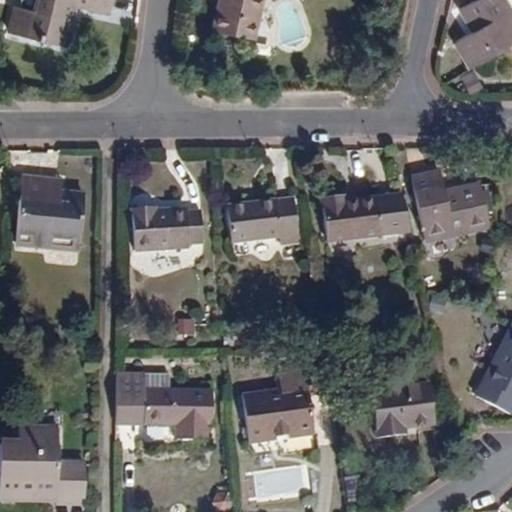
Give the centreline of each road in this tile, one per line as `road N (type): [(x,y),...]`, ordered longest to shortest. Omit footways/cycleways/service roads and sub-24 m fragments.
road 1 (residential): [(409,120),(146,121)]
road 2 (residential): [(146,121),(0,121)]
road 3 (residential): [(409,120),(433,0)]
road 4 (residential): [(161,0),(146,121)]
